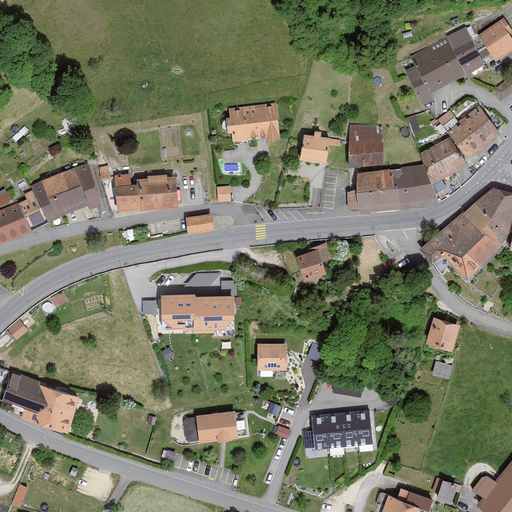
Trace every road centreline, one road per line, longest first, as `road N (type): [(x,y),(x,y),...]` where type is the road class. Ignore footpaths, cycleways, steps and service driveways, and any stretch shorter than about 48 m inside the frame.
road 1 (tertiary): [(257,235),(75,270),(0,321)]
road 2 (tertiary): [(260,511),(0,419)]
road 3 (residential): [(257,235),(238,212),(216,209),(54,234),(0,252)]
road 4 (residential): [(400,222),(445,295),(511,330)]
road 5 (tertiary): [(400,222),(257,235)]
